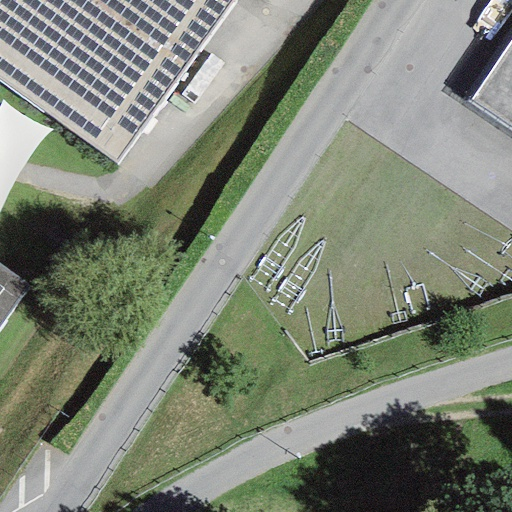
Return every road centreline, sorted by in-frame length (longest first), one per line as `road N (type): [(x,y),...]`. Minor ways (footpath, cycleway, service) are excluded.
road 1 (residential): [(48,511),(392,0)]
road 2 (residential): [(511,361),(291,438),(157,511)]
